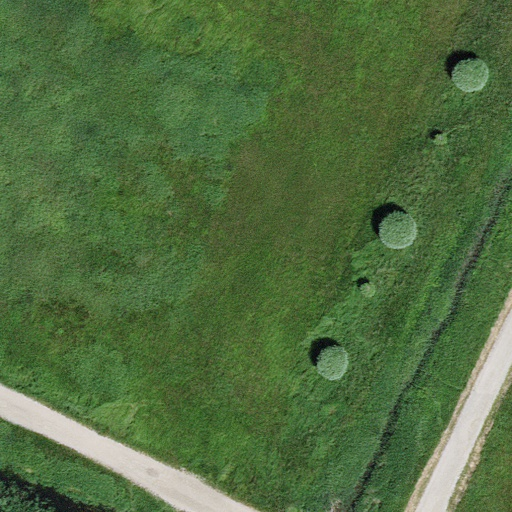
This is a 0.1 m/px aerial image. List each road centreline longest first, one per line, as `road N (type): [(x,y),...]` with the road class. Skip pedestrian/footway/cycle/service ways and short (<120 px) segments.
road 1 (track): [(230,511),(0,401)]
road 2 (track): [(430,511),(511,340)]
